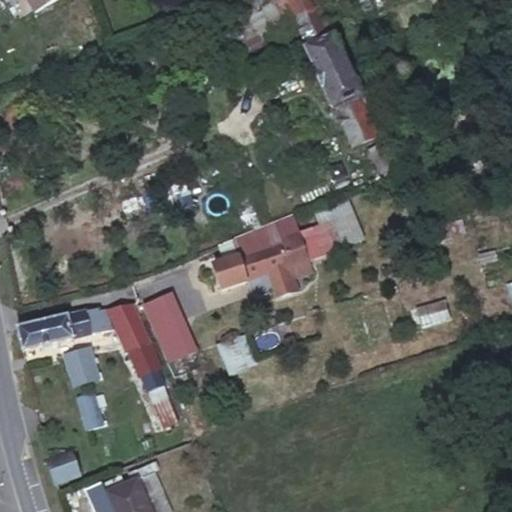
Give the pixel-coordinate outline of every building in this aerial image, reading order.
[(55,0),(27,0),(35,12),(55,0)] [(294,9),(309,45),(330,36),(318,10),(333,4),(331,0),(277,0),(283,14),(294,9)] [(362,96),(334,34),(330,36),(309,45),(304,48),(314,69),(312,70),(321,90),(323,89),(333,110),(336,108),(360,97),(362,96)] [(376,137),(360,97),(336,108),(352,147),(376,137)] [(395,174),(380,144),(368,150),(383,178),(395,174)] [(355,213),(299,233),(309,261),(365,241),(355,213)] [(222,290),(309,261),(299,233),(294,216),(231,241),(237,258),(213,266),(222,290)] [(438,280),(414,279),(412,322),(447,324),(448,300),(437,300),(438,280)] [(141,305),(167,363),(185,356),(160,298),(141,305)] [(100,309),(16,328),(21,351),(114,331),(127,356),(130,354),(146,393),(166,386),(160,371),(161,370),(150,343),(152,343),(133,303),(101,310),(100,309)] [(343,321),(353,352),(391,340),(382,309),(343,321)] [(216,345),(228,376),(257,366),(245,334),(216,345)] [(99,379),(90,348),(64,356),(73,386),(99,379)] [(179,423),(164,387),(148,393),(162,430),(179,423)] [(103,392),(76,400),(84,429),(103,423),(98,406),(106,404),(103,392)] [(55,483),(80,474),(73,452),(47,462),(55,483)] [(171,511),(154,472),(159,470),(156,462),(85,491),(95,511),(171,511)]
